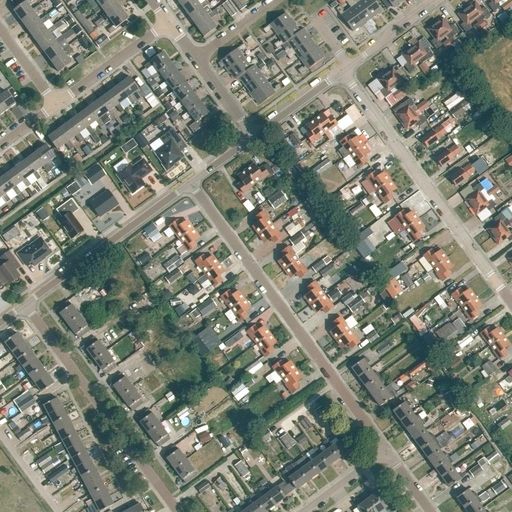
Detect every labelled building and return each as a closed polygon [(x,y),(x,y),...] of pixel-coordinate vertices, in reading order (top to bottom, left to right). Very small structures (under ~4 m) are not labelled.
[(25,1),(13,10),(20,21),(33,12),(32,10),(29,6),(31,5),(31,3),(30,2),(33,0),(24,0),(24,1),(25,1)] [(109,0),(96,0),(100,5),(93,10),(96,14),(102,9),(101,7),(109,0)] [(108,17),(120,7),(114,0),(109,0),(101,7),(102,9),(105,12),(100,16),(101,18),(94,23),(98,28),(110,19),(108,17)] [(200,4),(196,0),(188,0),(181,5),(188,16),(201,6),(200,4)] [(207,15),(203,8),(209,4),(206,0),(205,0),(200,4),(201,6),(188,16),(196,26),(208,17),(207,15)] [(246,6),(241,0),(233,0),(240,10),(246,6)] [(371,18),(358,0),(351,0),(354,3),(355,2),(357,4),(350,9),(362,25),(371,18)] [(358,0),(371,18),(381,11),(373,0),(358,0)] [(496,3),(500,0),(491,0),(492,2),(488,5),(493,12),(499,8),(496,3)] [(236,13),(227,1),(222,5),(231,17),(236,13)] [(475,20),(481,15),(484,19),(490,15),(485,7),(481,10),(475,2),(466,9),(475,20)] [(504,11),(509,8),(505,3),(500,6),(504,11)] [(56,7),(56,8),(59,12),(65,8),(61,4),(56,7)] [(33,12),(20,21),(28,31),(40,22),(40,21),(35,14),(42,10),(39,5),(32,10),(33,12)] [(362,25),(350,9),(344,14),(342,11),(343,10),(340,6),(336,9),(352,32),(362,25)] [(116,27),(128,18),(120,7),(108,17),(110,19),(114,25),(108,30),(110,33),(117,28),(116,27)] [(469,24),(475,20),(466,9),(458,15),(464,23),(460,25),(465,33),(472,28),(469,24)] [(216,27),(210,19),(217,14),(214,10),(207,15),(208,17),(196,26),(204,36),(216,27)] [(276,34),(292,22),(285,13),(263,30),(266,34),(270,31),(270,30),(272,28),(276,34)] [(78,19),(81,24),(86,20),(83,15),(78,19)] [(40,22),(28,31),(35,41),(48,32),(47,31),(43,25),(49,20),(46,16),(40,21),(40,22)] [(68,26),(74,22),(69,16),(64,20),(68,26)] [(444,37),(450,33),(453,37),(459,32),(453,25),(449,28),(442,19),(435,24),(444,37)] [(86,20),(81,24),(84,29),(90,25),(86,20)] [(482,20),(478,23),(481,28),(486,25),(482,20)] [(287,42),(299,32),(292,22),(276,34),(281,41),(279,43),(278,41),(273,45),(277,49),(287,42)] [(478,23),(473,27),(476,32),(481,28),(478,23)] [(76,36),(82,31),(77,24),(71,29),(76,36)] [(435,24),(434,24),(431,26),(430,28),(427,30),(434,39),(430,42),(436,50),(442,46),(439,41),(444,37),(435,24)] [(48,32),(35,41),(43,51),(55,42),(54,40),(56,38),(61,35),(54,25),(47,31),(48,32)] [(287,56),(310,39),(302,29),(299,32),(287,42),(291,48),(289,50),(288,48),(284,52),(287,56)] [(263,30),(262,30),(258,33),(261,38),(266,34),(263,30)] [(92,40),(99,36),(95,31),(89,35),(92,40)] [(55,42),(43,51),(50,61),(63,52),(62,51),(69,46),(61,35),(56,38),(54,40),(55,42)] [(96,43),(100,48),(110,40),(106,35),(96,43)] [(411,49),(419,61),(422,64),(427,60),(428,60),(434,56),(428,49),(431,47),(424,38),(410,48),(411,49)] [(452,38),(447,41),(451,46),(456,42),(452,38)] [(301,60),(316,48),(310,39),(287,56),(290,60),(294,57),(293,56),(296,54),(301,60)] [(451,46),(447,41),(442,45),(446,50),(451,46)] [(221,61),(228,70),(244,59),(239,52),(242,50),(243,52),(247,48),(244,44),(221,61)] [(269,55),(274,51),(270,45),(265,49),(269,55)] [(63,52),(50,61),(59,72),(71,63),(64,54),(71,49),(69,46),(62,51),(63,52)] [(149,58),(156,53),(152,47),(144,52),(149,58)] [(324,58),(316,48),(301,60),(305,66),(303,68),(302,67),(297,70),(301,75),(324,58)] [(419,61),(411,49),(403,55),(409,64),(405,67),(410,74),(416,70),(413,65),(419,61)] [(278,61),(282,58),(277,52),(273,54),(278,61)] [(146,69),(141,73),(147,80),(152,77),(159,72),(171,63),(164,53),(145,67),(146,68),(146,69)] [(260,61),(265,57),(261,53),(256,56),(260,61)] [(79,65),(84,61),(81,55),(75,59),(79,65)] [(290,60),(287,56),(279,62),(282,66),(290,61),(290,60)] [(249,65),(244,59),(228,70),(235,80),(239,77),(254,66),(256,64),(258,63),(255,58),(250,62),(251,63),(249,65)] [(269,69),(275,65),(271,60),(266,64),(269,69)] [(260,69),(265,65),(261,61),(258,63),(256,64),(260,69)] [(440,70),(445,66),(441,61),(436,65),(440,70)] [(147,80),(146,81),(149,85),(155,81),(161,76),(166,82),(179,73),(171,63),(159,72),(152,77),(147,80)] [(425,63),(420,66),(423,71),(428,68),(425,63)] [(245,87),(268,70),(265,65),(260,69),(261,70),(259,72),(254,66),(239,77),(245,87)] [(428,68),(423,71),(427,76),(432,73),(428,68)] [(394,87),(399,83),(401,86),(408,81),(403,74),(398,78),(392,69),(384,74),(394,87)] [(267,77),(271,74),(268,70),(245,87),(252,96),(268,84),(263,78),(266,76),(267,77)] [(166,82),(159,87),(162,90),(169,85),(173,92),(174,92),(186,83),(179,73),(166,82)] [(389,91),(394,87),(384,74),(381,77),(380,78),(369,86),(375,95),(380,91),(385,98),(391,107),(402,99),(401,96),(396,100),(392,95),(391,94),(391,93),(389,91)] [(129,77),(119,84),(128,97),(130,95),(135,102),(141,98),(143,96),(145,99),(147,102),(153,97),(151,94),(144,85),(140,88),(138,89),(129,77)] [(282,83),(285,87),(290,83),(287,78),(282,83)] [(434,87),(439,84),(436,78),(430,82),(434,87)] [(155,81),(149,85),(154,91),(159,87),(155,81)] [(186,83),(174,92),(181,102),(193,93),(186,83)] [(119,84),(109,92),(118,104),(120,103),(126,99),(131,106),(134,103),(135,102),(130,95),(128,97),(119,84)] [(273,90),(268,84),(252,96),(259,105),(282,89),(279,84),(274,87),(275,89),(273,90)] [(158,98),(163,95),(158,88),(153,91),(158,98)] [(402,88),(397,91),(401,96),(405,93),(402,88)] [(458,88),(447,100),(453,106),(464,95),(458,88)] [(401,96),(397,91),(392,95),(396,100),(401,96)] [(0,104),(5,112),(16,104),(6,92),(0,96),(0,104)] [(108,112),(110,111),(116,106),(121,113),(125,110),(120,103),(118,104),(109,92),(99,99),(108,112)] [(181,102),(174,107),(176,110),(177,111),(184,106),(188,112),(189,112),(201,103),(193,93),(181,102)] [(442,102),(437,97),(429,104),(435,110),(442,102)] [(455,119),(476,104),(471,97),(450,112),(455,119)] [(401,122),(418,110),(416,107),(414,105),(414,104),(410,98),(402,104),(405,108),(395,115),(401,122)] [(99,99),(88,107),(98,119),(100,118),(105,125),(111,121),(115,118),(110,111),(108,112),(99,99)] [(418,110),(401,122),(406,130),(416,123),(418,126),(426,121),(422,115),(420,113),(420,112),(429,105),(425,100),(416,107),(418,110)] [(168,102),(163,106),(168,111),(172,108),(168,102)] [(199,120),(208,113),(201,103),(189,112),(188,112),(181,117),(184,121),(191,116),(196,122),(189,127),(194,133),(203,126),(199,120)] [(352,122),(359,117),(351,106),(344,111),(352,122)] [(88,107),(78,114),(88,127),(89,126),(95,121),(101,128),(104,125),(105,125),(100,118),(98,119),(88,107)] [(138,118),(142,115),(138,109),(134,113),(138,118)] [(170,114),(168,116),(173,122),(180,117),(175,111),(170,114)] [(78,114),(68,122),(77,134),(79,133),(85,129),(97,145),(101,142),(89,126),(88,127),(78,114)] [(325,135),(329,141),(343,131),(338,124),(337,125),(330,116),(326,120),(321,114),(314,120),(325,135)] [(157,127),(166,120),(163,116),(154,123),(157,127)] [(312,144),(325,135),(314,120),(306,126),(311,132),(306,136),(312,144)] [(69,141),(75,136),(80,143),(84,140),(79,133),(77,134),(68,122),(58,129),(67,142),(69,141)] [(426,135),(427,136),(421,140),(426,148),(432,144),(433,144),(439,140),(438,138),(446,132),(441,125),(433,132),(432,131),(426,135)] [(57,150),(65,144),(70,151),(74,148),(69,141),(67,142),(58,129),(48,137),(57,150)] [(113,137),(119,133),(116,129),(110,133),(113,137)] [(164,146),(154,153),(162,164),(167,171),(173,166),(173,165),(184,157),(177,148),(183,143),(173,129),(159,139),(164,146)] [(343,147),(338,151),(344,159),(349,155),(364,145),(358,137),(357,137),(353,132),(348,136),(348,137),(340,143),(343,147)] [(492,150),(506,140),(501,132),(487,142),(492,150)] [(141,133),(134,138),(139,145),(146,140),(141,133)] [(295,133),(289,137),(297,146),(302,142),(295,133)] [(480,145),(490,137),(488,133),(478,141),(480,145)] [(104,144),(109,141),(104,135),(99,139),(104,144)] [(131,150),(137,146),(133,139),(127,144),(131,150)] [(464,149),(468,154),(478,147),(474,142),(464,149)] [(58,166),(62,163),(57,157),(55,158),(46,145),(36,153),(45,165),(47,164),(53,160),(58,166)] [(364,145),(349,155),(358,168),(366,162),(363,157),(369,153),(364,145)] [(440,155),(441,155),(435,159),(441,167),(447,163),(447,164),(453,160),(452,158),(460,152),(455,145),(447,151),(446,150),(440,155)] [(87,146),(83,149),(87,156),(92,153),(87,146)] [(52,171),(47,164),(45,165),(36,153),(25,160),(34,173),(36,172),(42,167),(47,174),(52,171)] [(123,182),(132,195),(145,185),(141,180),(152,171),(143,159),(132,167),(130,165),(116,175),(122,183),(123,182)] [(327,159),(308,172),(313,179),(332,166),(327,159)] [(41,178),(36,172),(34,173),(25,160),(15,168),(24,180),(26,179),(32,174),(37,181),(41,178)] [(455,174),(455,175),(449,179),(455,187),(461,182),(461,183),(467,179),(466,177),(474,171),(470,164),(461,170),(460,170),(455,174)] [(63,175),(69,170),(65,165),(59,170),(63,175)] [(91,186),(106,175),(99,165),(84,175),(91,186)] [(256,185),(268,176),(262,168),(258,171),(253,165),(245,171),(256,185)] [(286,169),(294,180),(299,176),(291,165),(286,169)] [(31,186),(26,179),(24,180),(15,168),(5,175),(14,188),(16,186),(22,182),(27,189),(31,186)] [(243,194),(256,185),(245,171),(237,177),(242,183),(237,186),(243,194)] [(374,173),(366,178),(367,180),(376,191),(390,181),(384,173),(378,177),(374,173)] [(5,175),(0,179),(0,190),(4,195),(6,194),(12,189),(20,201),(23,198),(20,194),(21,193),(16,186),(14,188),(5,175)] [(389,193),(395,189),(390,181),(376,191),(385,204),(389,200),(393,198),(389,193)] [(67,188),(71,195),(80,189),(76,182),(67,188)] [(484,189),(480,183),(472,189),(475,193),(465,200),(470,207),(483,198),(487,195),(486,192),(484,190),(484,189)] [(276,193),(277,186),(271,185),(269,191),(276,193)] [(487,195),(483,198),(470,207),(476,215),(486,208),(488,211),(496,206),(493,201),(495,200),(492,195),(499,190),(496,185),(486,192),(487,195)] [(27,191),(31,197),(37,193),(32,187),(27,191)] [(11,200),(6,194),(4,195),(0,190),(0,198),(2,197),(7,203),(11,200)] [(308,198),(313,195),(310,190),(305,193),(308,198)] [(118,205),(108,191),(90,204),(100,218),(110,210),(111,210),(118,205)] [(259,205),(265,201),(258,192),(253,197),(259,205)] [(287,201),(281,192),(268,201),(274,210),(287,201)] [(335,206),(345,198),(340,192),(336,195),(330,200),(335,206)] [(58,222),(71,240),(83,231),(71,215),(79,210),(71,199),(56,210),(63,219),(58,222)] [(329,211),(333,207),(328,200),(324,204),(329,211)] [(248,201),(242,205),(248,213),(254,209),(248,201)] [(321,215),(311,201),(306,204),(316,218),(321,215)] [(349,213),(352,216),(363,207),(361,204),(349,213)] [(385,215),(389,220),(402,211),(398,206),(385,215)] [(36,212),(42,221),(49,216),(43,207),(36,212)] [(74,213),(84,229),(91,225),(81,208),(74,213)] [(395,217),(404,230),(418,220),(412,212),(406,216),(403,211),(395,217)] [(252,227),(258,235),(272,225),(263,212),(255,218),(259,223),(252,227)] [(505,228),(501,223),(506,219),(501,213),(494,219),(497,223),(487,230),(492,237),(505,228)] [(325,214),(314,222),(319,228),(329,220),(325,214)] [(299,219),(284,229),(291,238),(305,227),(299,219)] [(418,232),(424,228),(418,220),(404,230),(413,243),(421,237),(418,232)] [(178,221),(169,227),(170,227),(163,232),(168,239),(175,234),(179,239),(193,229),(187,221),(181,226),(178,221)] [(159,232),(153,224),(144,230),(146,233),(143,235),(147,239),(149,238),(150,239),(159,232)] [(274,244),(282,238),(272,225),(258,235),(264,243),(270,239),(274,244)] [(364,259),(372,252),(363,241),(373,234),(368,228),(350,241),(364,259)] [(511,230),(509,233),(505,228),(492,237),(497,245),(507,237),(510,241),(511,239),(511,230)] [(192,242),(198,237),(193,229),(179,239),(182,245),(176,249),(181,256),(187,251),(187,252),(196,246),(192,242)] [(289,241),(293,247),(305,239),(300,232),(289,241)] [(6,242),(12,238),(8,233),(3,237),(6,242)] [(40,260),(51,252),(41,239),(24,252),(22,250),(17,254),(25,265),(30,261),(34,267),(41,261),(40,260)] [(278,263),(284,271),(298,260),(295,256),(305,248),(300,242),(290,250),(289,248),(281,254),(284,259),(278,263)] [(423,256),(433,269),(447,259),(441,251),(435,255),(431,250),(423,256)] [(5,265),(0,268),(0,271),(7,283),(9,285),(13,282),(14,283),(15,283),(16,283),(17,283),(18,283),(19,282),(20,281),(20,280),(20,279),(19,278),(20,277),(15,271),(20,268),(18,264),(9,252),(0,258),(5,265)] [(142,265),(151,259),(148,253),(138,260),(142,265)] [(169,273),(183,263),(177,255),(163,265),(169,273)] [(195,262),(203,272),(204,275),(219,264),(213,256),(207,261),(203,256),(195,262)] [(328,257),(312,268),(316,273),(331,262),(328,257)] [(450,276),(447,272),(446,271),(453,266),(447,259),(433,269),(442,282),(450,276)] [(300,279),(308,273),(298,260),(284,271),(290,279),(296,274),(300,279)] [(145,272),(152,266),(150,263),(142,268),(145,272)] [(383,287),(406,270),(401,263),(378,279),(383,287)] [(175,279),(188,270),(184,264),(171,273),(175,279)] [(218,277),(224,272),(219,264),(204,275),(205,275),(197,281),(204,290),(212,285),(214,288),(222,282),(218,277)] [(357,272),(350,277),(357,282),(361,275),(357,272)] [(191,284),(196,280),(191,273),(186,277),(191,284)] [(413,283),(406,274),(401,278),(407,287),(413,283)] [(376,282),(372,276),(368,279),(372,285),(376,282)] [(396,279),(385,287),(393,298),(404,290),(396,279)] [(304,298),(310,306),(324,296),(320,290),(326,286),(323,282),(317,286),(315,283),(307,289),(310,294),(304,298)] [(366,289),(363,284),(350,294),(349,294),(341,300),(345,306),(354,300),(353,299),(366,289)] [(193,297),(200,292),(195,285),(188,290),(193,297)] [(336,288),(327,295),(332,301),(341,295),(336,288)] [(167,300),(172,294),(167,289),(162,295),(167,300)] [(451,295),(461,308),(475,297),(469,290),(463,294),(459,289),(451,295)] [(193,300),(198,307),(209,299),(204,291),(193,300)] [(221,298),(230,310),(244,300),(238,292),(232,297),(229,292),(221,298)] [(334,308),(324,296),(310,306),(316,314),(322,309),(325,314),(334,308)] [(347,306),(352,313),(365,303),(362,300),(360,297),(360,296),(354,300),(347,306)] [(474,310),(481,305),(475,297),(461,308),(470,320),(478,314),(474,310)] [(198,307),(197,308),(203,317),(217,306),(210,298),(209,299),(198,307)] [(244,312),(250,308),(244,300),(230,310),(223,316),(231,327),(238,321),(239,323),(247,317),(244,312)] [(68,324),(79,316),(68,301),(57,309),(68,324)] [(192,310),(196,307),(192,301),(188,305),(192,310)] [(418,319),(428,310),(425,306),(415,315),(409,319),(420,334),(419,335),(420,337),(427,333),(425,330),(426,330),(418,319)] [(196,319),(200,315),(196,309),(191,313),(195,319),(196,319)] [(196,319),(195,319),(191,313),(188,315),(194,323),(197,320),(196,319)] [(79,339),(90,331),(79,316),(68,324),(79,339)] [(336,341),(350,331),(349,330),(357,324),(351,316),(344,322),(341,318),(333,324),(336,329),(330,333),(336,341)] [(215,326),(222,321),(220,318),(210,325),(211,328),(215,325),(215,326)] [(442,328),(435,333),(445,347),(460,336),(467,331),(458,319),(452,324),(453,325),(444,331),(442,328)] [(363,330),(366,335),(374,330),(371,325),(363,330)] [(247,333),(256,346),(270,335),(264,328),(258,332),(255,327),(247,333)] [(210,328),(190,344),(201,358),(221,342),(210,328)] [(480,334),(489,347),(504,336),(498,328),(491,333),(488,328),(480,334)] [(359,344),(350,331),(336,341),(341,349),(348,345),(351,350),(359,344)] [(374,331),(366,338),(371,344),(379,338),(374,331)] [(233,346),(243,339),(238,332),(228,339),(233,346)] [(422,338),(428,346),(436,341),(430,332),(422,338)] [(23,342),(17,333),(4,343),(8,347),(6,349),(8,352),(23,342)] [(461,349),(472,340),(467,333),(447,348),(452,354),(460,348),(461,349)] [(270,348),(276,343),(270,335),(256,346),(265,358),(273,352),(270,348)] [(503,349),(509,344),(504,336),(489,347),(498,359),(507,353),(503,349)] [(94,360),(105,352),(95,337),(83,345),(94,360)] [(29,350),(23,342),(8,352),(11,356),(13,355),(17,359),(29,350)] [(376,350),(380,355),(390,348),(386,343),(376,350)] [(21,370),(35,359),(29,350),(17,359),(20,364),(18,366),(21,370)] [(105,375),(116,367),(105,352),(94,360),(105,375)] [(350,368),(358,377),(369,369),(366,364),(369,362),(365,357),(350,368)] [(463,363),(458,357),(449,364),(454,370),(463,363)] [(29,376),(42,367),(35,359),(21,370),(24,373),(26,372),(29,376)] [(427,359),(407,372),(410,376),(426,366),(432,374),(436,371),(427,359)] [(249,376),(262,366),(258,360),(244,370),(249,376)] [(497,370),(490,360),(481,366),(488,376),(497,370)] [(272,368),(282,381),(296,370),(291,362),(284,367),(281,362),(272,368)] [(48,376),(42,367),(29,376),(33,381),(30,382),(33,386),(48,376)] [(255,381),(267,373),(264,367),(251,376),(255,381)] [(373,374),(369,369),(358,377),(365,387),(379,377),(376,372),(373,374)] [(296,383),(302,378),(296,370),(282,381),(291,394),(300,388),(296,383)] [(154,385),(165,378),(162,372),(150,379),(154,385)] [(121,397),(132,388),(121,373),(110,382),(121,397)] [(402,383),(409,379),(405,374),(399,378),(402,383)] [(54,384),(48,376),(33,386),(36,390),(38,388),(41,393),(54,384)] [(230,377),(225,383),(230,387),(235,381),(230,377)] [(383,381),(379,377),(365,387),(372,397),(384,388),(380,383),(383,381)] [(413,381),(405,387),(409,392),(417,387),(413,381)] [(238,401),(249,392),(241,382),(230,391),(238,401)] [(132,412),(143,403),(132,388),(121,397),(132,412)] [(379,407),(394,396),(390,391),(387,393),(384,388),(372,397),(379,407)] [(169,402),(175,399),(171,393),(166,397),(169,402)] [(21,413),(36,403),(31,396),(16,405),(21,413)] [(61,407),(57,398),(43,406),(46,410),(43,412),(45,416),(61,407)] [(392,411),(399,420),(410,412),(407,407),(410,405),(407,400),(392,411)] [(185,416),(192,411),(188,406),(181,411),(185,416)] [(314,411),(322,422),(323,421),(326,425),(331,421),(328,417),(329,417),(321,406),(314,411)] [(66,416),(61,407),(45,416),(48,420),(50,419),(52,424),(66,416)] [(148,433),(159,424),(148,409),(137,418),(148,433)] [(413,416),(410,412),(399,420),(406,430),(421,419),(417,413),(413,416)] [(11,430),(27,419),(23,413),(7,424),(11,430)] [(71,425),(66,416),(52,424),(55,428),(53,430),(55,434),(71,425)] [(300,422),(306,431),(313,427),(306,417),(300,422)] [(511,424),(507,418),(497,425),(501,431),(511,424)] [(424,424),(421,419),(406,430),(413,440),(425,431),(421,426),(424,424)] [(463,424),(467,430),(474,424),(470,419),(463,424)] [(159,448),(170,439),(159,424),(148,433),(159,448)] [(76,434),(71,425),(55,434),(57,438),(59,437),(62,442),(76,434)] [(21,442),(32,434),(28,428),(17,436),(21,442)] [(261,444),(272,435),(267,429),(256,438),(261,444)] [(428,436),(425,431),(413,440),(420,449),(435,438),(432,434),(428,436)] [(201,444),(211,440),(208,433),(198,437),(201,444)] [(280,438),(288,450),(295,445),(287,433),(280,438)] [(80,443),(76,434),(62,442),(64,446),(62,448),(64,452),(80,443)] [(29,450),(40,443),(37,437),(25,445),(29,450)] [(438,443),(435,438),(420,449),(427,459),(439,450),(435,445),(438,443)] [(348,452),(341,442),(332,448),(326,440),(322,443),(328,451),(330,449),(338,460),(348,452)] [(476,442),(470,446),(474,450),(479,447),(476,442)] [(85,452),(80,443),(64,452),(67,456),(69,455),(71,459),(85,452)] [(174,469),(186,461),(175,446),(163,454),(174,469)] [(327,467),(338,460),(330,449),(328,451),(322,455),(316,448),(312,451),(317,458),(320,457),(327,467)] [(442,455),(439,450),(427,459),(434,468),(449,458),(446,453),(442,455)] [(89,461),(85,452),(71,459),(74,464),(71,465),(73,469),(89,461)] [(40,468),(51,460),(47,454),(36,462),(40,468)] [(469,472),(473,478),(483,471),(483,470),(489,466),(497,460),(493,454),(485,460),(483,458),(477,463),(478,465),(469,472)] [(317,475),(327,467),(320,457),(317,458),(311,463),(306,455),(302,458),(307,466),(309,464),(317,475)] [(452,462),(449,458),(434,468),(441,478),(453,470),(449,465),(452,462)] [(44,474),(54,467),(50,461),(40,468),(44,474)] [(94,470),(89,461),(73,469),(76,473),(78,472),(81,477),(94,470)] [(185,484),(197,476),(186,461),(174,469),(185,484)] [(234,466),(243,477),(249,473),(241,461),(234,466)] [(306,482),(317,475),(309,464),(307,466),(301,470),(295,463),(291,466),(296,473),(299,472),(306,482)] [(230,469),(225,473),(230,479),(235,475),(230,469)] [(99,479),(94,470),(81,477),(83,482),(81,483),(83,487),(99,479)] [(306,482),(299,472),(296,473),(290,478),(285,470),(281,473),(286,481),(288,479),(296,490),(306,482)] [(448,488),(463,477),(460,472),(456,475),(453,470),(441,478),(448,488)] [(213,484),(223,491),(227,486),(218,478),(213,484)] [(104,488),(99,479),(83,487),(85,491),(87,490),(90,495),(104,488)] [(200,494),(210,487),(206,481),(196,488),(200,494)] [(259,490),(264,497),(266,495),(274,506),(285,498),(283,497),(291,492),(284,482),(268,494),(263,487),(259,490)] [(492,489),(496,495),(505,488),(501,482),(492,489)] [(64,499),(75,492),(71,486),(60,493),(64,499)] [(108,496),(104,488),(90,495),(92,499),(90,501),(92,505),(108,496)] [(456,498),(463,507),(478,497),(475,492),(471,495),(467,489),(456,498)] [(384,502),(375,491),(365,498),(375,511),(379,511),(383,510),(384,511),(394,511),(397,510),(389,499),(384,502)] [(262,511),(265,511),(274,506),(266,495),(264,497),(257,501),(252,495),(249,497),(253,504),(256,503),(262,511)] [(87,511),(97,511),(99,511),(98,511),(100,511),(113,505),(108,496),(92,505),(88,507),(88,508),(86,509),(87,511)] [(481,502),(478,497),(463,507),(466,511),(476,511),(481,508),(478,504),(481,502)] [(375,511),(365,498),(355,505),(360,511),(375,511)] [(246,511),(262,511),(256,503),(253,504),(247,509),(242,502),(240,503),(238,505),(243,511),(245,510),(246,511)]
